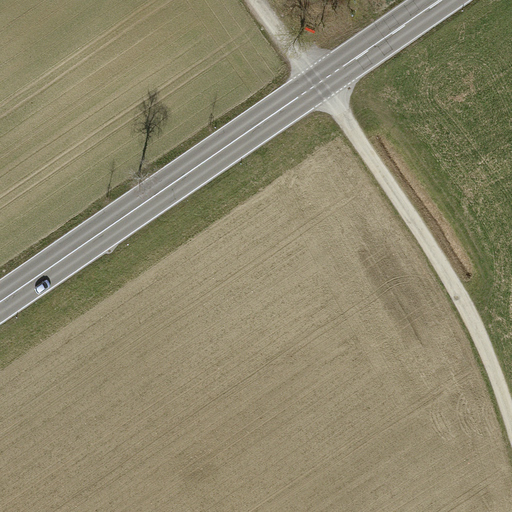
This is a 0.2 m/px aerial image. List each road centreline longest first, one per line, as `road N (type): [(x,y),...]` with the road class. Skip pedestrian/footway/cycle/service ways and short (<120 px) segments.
road 1 (secondary): [(440,0),(0,302)]
road 2 (track): [(257,0),(433,248),(511,420)]
